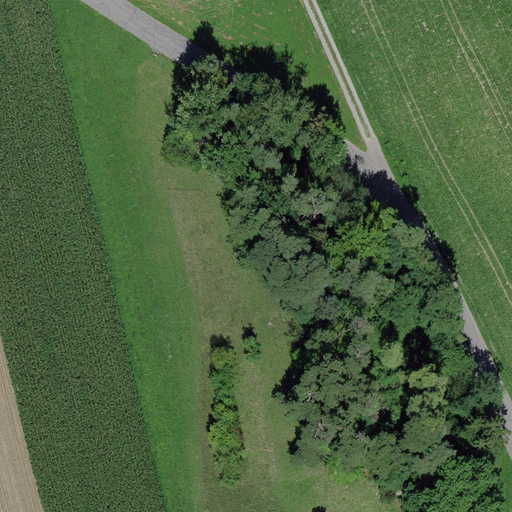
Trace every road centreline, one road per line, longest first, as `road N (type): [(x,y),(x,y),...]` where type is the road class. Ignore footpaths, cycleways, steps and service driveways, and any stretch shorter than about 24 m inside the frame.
road 1 (unclassified): [(511,429),(392,189),(108,0)]
road 2 (track): [(392,189),(313,0)]
